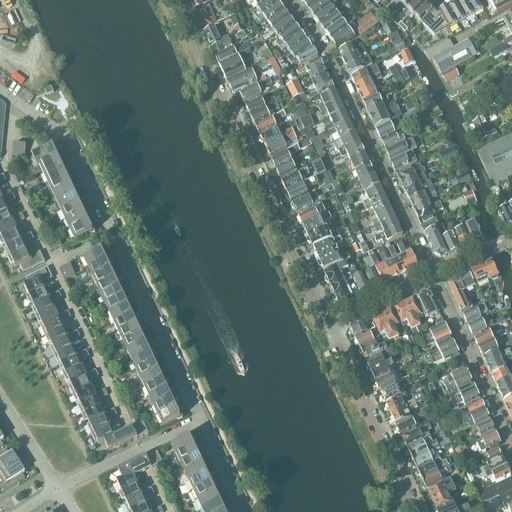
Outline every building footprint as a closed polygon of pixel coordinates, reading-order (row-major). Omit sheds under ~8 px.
[(205,0),(194,0),(189,3),(193,11),(212,2),(216,0),(206,0),(205,0)] [(241,0),(240,0),(234,3),(239,12),(245,9),(241,0)] [(255,16),(258,19),(279,4),(275,0),(266,0),(257,7),(256,8),(259,13),(255,16)] [(307,0),(303,3),(309,11),(323,0),(307,0)] [(323,0),(309,11),(315,19),(331,6),(328,2),(330,0),(323,0)] [(403,0),(400,3),(407,10),(417,0),(403,0)] [(417,0),(407,10),(414,17),(428,3),(424,0),(417,0)] [(465,0),(462,0),(456,3),(466,20),(474,16),(465,0)] [(477,0),(465,0),(474,16),(483,10),(481,6),(477,0)] [(493,14),(495,17),(511,7),(511,4),(511,2),(511,1),(511,0),(493,0),(487,4),(489,6),(490,10),(491,11),(493,14)] [(414,17),(421,24),(435,10),(428,3),(414,17)] [(456,3),(448,8),(457,25),(466,20),(456,3)] [(265,20),(267,24),(284,11),(279,4),(258,19),(254,22),(257,26),(265,20)] [(194,13),(198,22),(213,15),(208,6),(194,13)] [(315,19),(320,26),(341,10),(338,7),(334,10),(331,6),(315,19)] [(448,8),(439,13),(449,30),(457,25),(448,8)] [(320,26),(326,34),(342,21),(339,17),(343,14),(341,10),(320,26)] [(435,10),(421,24),(424,26),(435,38),(447,31),(449,30),(439,13),(440,15),(438,16),(434,12),(435,10)] [(260,34),(263,38),(289,18),(284,11),(267,24),(270,27),(266,30),(260,34)] [(355,30),(360,37),(378,25),(370,14),(357,24),(359,27),(355,30)] [(213,15),(198,22),(202,30),(217,23),(213,15)] [(498,31),(506,26),(511,36),(511,15),(503,21),(495,25),(498,31)] [(326,34),(331,41),(352,25),(357,20),(355,17),(345,25),(342,21),(326,34)] [(275,34),(278,38),(295,26),(289,18),(263,38),(265,42),(275,34)] [(395,34),(390,24),(383,28),(388,38),(395,34)] [(203,32),(207,40),(223,33),(219,25),(203,32)] [(352,25),(331,41),(336,48),(355,39),(350,32),(355,29),(352,25)] [(223,33),(207,40),(211,49),(244,32),(241,26),(235,29),(236,31),(232,33),(233,34),(225,38),(223,33)] [(277,45),(279,48),(300,33),(295,26),(278,38),(281,42),(277,45)] [(211,49),(215,56),(233,47),(231,44),(240,40),(239,40),(246,37),(244,33),(211,49)] [(286,49),(289,53),(306,40),(300,33),(279,48),(282,52),(286,49)] [(393,45),(394,45),(401,42),(397,34),(389,37),(393,45)] [(433,61),(441,76),(477,56),(469,41),(456,48),(454,49),(449,41),(448,42),(446,39),(423,52),(430,62),(433,61)] [(290,63),(292,62),(311,48),(306,40),(289,53),(292,57),(288,60),(290,63)] [(215,58),(219,65),(238,56),(256,47),(254,42),(243,47),(244,49),(236,53),(234,49),(215,58)] [(402,42),(401,42),(394,45),(397,53),(405,49),(402,42)] [(338,52),(342,60),(364,50),(362,46),(355,49),(353,45),(338,52)] [(311,48),(292,62),(290,64),(293,67),(299,63),(300,65),(318,56),(311,48)] [(342,60),(346,68),(360,61),(359,57),(366,54),(364,50),(342,60)] [(399,54),(405,65),(412,61),(406,50),(399,54)] [(238,56),(219,65),(227,82),(249,71),(248,68),(245,69),(238,56)] [(306,72),(308,76),(324,68),(320,61),(296,72),(298,76),(306,72)] [(360,61),(346,68),(350,76),(372,66),(370,62),(362,65),(360,61)] [(274,68),(278,76),(282,74),(278,66),(274,68)] [(392,69),(397,84),(404,81),(398,66),(392,69)] [(302,83),(303,86),(327,75),(324,68),(308,76),(310,79),(302,83)] [(401,73),(407,84),(414,80),(408,69),(401,73)] [(227,82),(233,94),(257,83),(251,70),(227,82)] [(351,78),(355,87),(380,75),(378,71),(375,73),(373,70),(370,71),(371,74),(368,76),(365,71),(351,78)] [(313,86),(315,90),(330,82),(327,75),(303,86),(305,89),(313,86)] [(355,87),(359,95),(373,88),(371,84),(382,79),(380,75),(355,87)] [(261,96),(261,95),(265,93),(264,89),(281,81),(279,76),(278,76),(270,80),(240,94),(244,104),(261,96)] [(407,83),(411,90),(424,83),(420,76),(407,83)] [(307,102),(297,81),(287,86),(293,100),(298,98),(301,105),(307,102)] [(330,82),(315,90),(317,94),(309,98),(310,101),(334,90),(330,82)] [(474,93),(479,102),(497,92),(491,83),(474,93)] [(359,95),(363,104),(388,92),(386,88),(375,93),(373,88),(359,95)] [(424,92),(421,93),(414,96),(416,101),(425,97),(429,94),(426,89),(423,90),(424,92)] [(318,107),(320,111),(339,102),(334,91),(320,98),(323,104),(318,107)] [(363,104),(367,112),(382,105),(380,101),(392,96),(389,91),(388,92),(363,104)] [(245,107),(250,117),(277,104),(276,104),(282,101),(280,97),(274,100),(274,99),(271,100),(270,98),(267,100),(268,102),(263,104),(261,99),(245,107)] [(327,112),(330,119),(344,112),(339,102),(320,111),(322,115),(327,112)] [(250,117),(255,127),(275,117),(273,113),(279,110),(277,104),(250,117)] [(367,112),(371,121),(397,109),(395,104),(384,109),(382,105),(367,112)] [(275,117),(255,127),(259,136),(277,128),(274,123),(286,118),(289,124),(298,120),(293,109),(284,114),(284,113),(275,117)] [(397,109),(371,121),(375,129),(390,122),(388,118),(399,113),(397,109)] [(327,127),(329,132),(349,122),(344,112),(330,119),(333,125),(327,127)] [(376,131),(380,141),(394,134),(392,129),(401,124),(408,120),(415,117),(414,115),(411,114),(406,117),(404,118),(401,119),(399,120),(376,131)] [(473,124),(477,133),(492,125),(487,116),(473,124)] [(300,120),(305,130),(311,128),(307,117),(300,120)] [(433,119),(437,128),(442,126),(438,117),(433,119)] [(349,122),(329,132),(331,136),(337,133),(340,139),(354,133),(349,122)] [(492,125),(477,133),(482,142),(487,139),(490,144),(499,139),(492,125)] [(442,126),(437,128),(432,130),(435,137),(441,134),(445,132),(442,126)] [(264,145),(265,148),(294,135),(292,130),(280,135),(277,130),(260,138),(261,139),(260,141),(261,143),(263,144),(263,145),(264,145)] [(381,142),(386,152),(409,142),(407,137),(404,132),(395,136),(381,142)] [(338,150),(340,154),(360,145),(355,134),(340,141),(343,147),(338,150)] [(270,160),(271,159),(293,149),(290,143),(297,140),(294,135),(265,148),(267,152),(267,153),(267,155),(268,158),(270,159),(270,160)] [(511,135),(486,148),(477,152),(492,186),(511,176),(511,135)] [(311,140),(316,151),(321,148),(316,138),(311,140)] [(293,149),(271,159),(272,162),(272,163),(271,165),(273,168),(275,169),(275,170),(291,162),(289,157),(300,151),(312,146),(309,141),(298,147),(293,149)] [(409,142),(386,152),(390,162),(414,151),(412,147),(409,141),(409,142)] [(347,156),(350,162),(364,155),(360,145),(340,154),(342,158),(347,156)] [(440,152),(444,161),(460,154),(456,145),(440,152)] [(414,152),(391,163),(395,173),(417,163),(414,157),(426,152),(424,148),(414,152)] [(38,169),(40,168),(40,167),(58,159),(53,149),(45,153),(45,152),(33,158),(38,169)] [(317,152),(322,163),(326,161),(321,150),(317,152)] [(352,166),(355,172),(369,165),(364,155),(350,162),(344,164),(346,168),(352,166)] [(40,167),(40,168),(44,176),(62,168),(58,159),(40,167)] [(326,161),(322,163),(326,171),(330,169),(326,161)] [(312,166),(318,178),(325,175),(325,174),(326,173),(321,162),(320,162),(315,165),(312,166)] [(279,178),(281,181),(308,168),(306,164),(295,169),(292,164),(276,171),(276,172),(275,174),(277,177),(279,177),(279,178)] [(352,181),(354,185),(374,175),(369,165),(355,172),(358,178),(352,181)] [(397,176),(401,184),(424,174),(419,165),(412,169),(397,176)] [(44,176),(48,186),(66,177),(62,168),(44,176)] [(281,183),(286,193),(306,183),(304,178),(309,175),(307,171),(281,183)] [(325,174),(325,175),(327,178),(330,184),(334,181),(329,171),(326,173),(325,174)] [(401,184),(405,193),(420,186),(418,181),(425,177),(424,174),(401,184)] [(306,183),(286,193),(288,196),(285,198),(289,204),(291,203),(308,195),(305,190),(317,184),(317,183),(327,178),(325,175),(318,178),(315,179),(306,183)] [(374,175),(354,185),(356,189),(362,186),(365,193),(379,186),(374,175)] [(452,183),(455,189),(469,182),(466,176),(452,183)] [(48,186),(53,195),(71,186),(66,177),(48,186)] [(331,184),(335,193),(341,190),(337,181),(331,184)] [(53,195),(57,204),(75,196),(71,186),(53,195)] [(405,193),(409,201),(433,190),(431,186),(422,191),(420,186),(405,193)] [(363,203),(365,207),(385,198),(380,187),(365,194),(368,200),(363,203)] [(409,201),(413,210),(428,203),(426,198),(435,194),(433,190),(409,201)] [(462,197),(465,202),(467,207),(476,203),(473,196),(475,196),(473,191),(471,192),(472,193),(462,197)] [(0,203),(14,197),(12,194),(3,199),(0,193),(0,203)] [(315,193),(292,204),(292,205),(291,207),(292,210),(295,211),(295,212),(297,215),(307,210),(313,207),(325,201),(323,196),(318,199),(315,193)] [(57,204),(61,213),(80,205),(75,196),(57,204)] [(0,215),(9,212),(5,205),(15,200),(14,197),(0,203),(0,215)] [(372,209),(375,215),(389,208),(385,198),(365,207),(367,211),(372,209)] [(498,212),(506,228),(511,225),(511,216),(504,200),(500,202),(502,208),(497,210),(498,212)] [(346,201),(340,204),(342,208),(346,216),(350,214),(350,213),(352,212),(346,201)] [(413,210),(417,218),(441,207),(439,203),(430,207),(428,203),(413,210)] [(61,213),(66,223),(84,214),(80,205),(61,213)] [(324,205),(316,208),(320,216),(327,213),(324,205)] [(313,207),(307,210),(308,211),(298,216),(299,219),(299,220),(298,221),(300,226),(302,226),(319,218),(313,207)] [(441,207),(417,218),(421,227),(436,220),(433,215),(443,210),(441,207)] [(337,210),(343,222),(347,220),(346,216),(342,208),(337,210)] [(372,223),(374,227),(394,218),(389,208),(375,215),(378,221),(372,223)] [(0,227),(23,217),(22,214),(12,219),(9,212),(0,215),(0,227)] [(66,223),(70,232),(88,223),(84,214),(66,223)] [(346,216),(347,220),(350,226),(355,224),(350,214),(346,216)] [(304,235),(306,240),(327,230),(324,223),(331,220),(329,215),(303,228),(305,232),(304,235)] [(0,239),(18,231),(15,225),(25,220),(23,217),(0,227),(0,239)] [(374,227),(379,236),(398,227),(394,218),(374,227)] [(341,237),(349,234),(353,232),(350,226),(347,220),(343,222),(346,228),(339,231),(341,237)] [(464,225),(473,244),(483,239),(476,223),(475,223),(474,221),(464,225)] [(435,230),(424,235),(435,257),(440,259),(449,255),(437,229),(439,228),(436,222),(432,224),(435,230)] [(88,223),(70,232),(75,241),(93,233),(88,223)] [(422,229),(424,235),(435,230),(432,224),(422,229)] [(459,230),(454,233),(461,249),(471,245),(463,226),(458,228),(459,230)] [(398,227),(379,236),(374,238),(376,243),(382,240),(384,245),(403,236),(399,228),(398,227)] [(442,227),(439,228),(437,229),(449,255),(460,250),(452,235),(447,237),(442,227)] [(327,230),(306,240),(308,244),(311,245),(313,250),(339,237),(337,233),(330,236),(327,230)] [(4,245),(6,249),(32,237),(31,234),(21,238),(18,231),(0,239),(0,241),(2,246),(4,245)] [(349,234),(354,245),(358,243),(353,232),(349,234)] [(4,250),(9,260),(27,251),(24,244),(34,240),(32,237),(6,249),(4,250)] [(57,237),(51,239),(56,250),(62,248),(57,237)] [(56,250),(51,239),(45,242),(51,253),(56,250)] [(315,258),(317,263),(338,253),(335,246),(342,243),(340,239),(313,251),(316,256),(315,258)] [(397,247),(401,254),(409,273),(412,271),(412,273),(415,271),(417,266),(410,250),(405,252),(402,245),(401,245),(399,241),(395,243),(397,247)] [(358,243),(354,245),(354,246),(353,247),(358,258),(364,255),(359,245),(358,243)] [(365,243),(359,245),(364,255),(369,253),(365,243)] [(386,247),(392,259),(400,277),(403,276),(405,276),(408,275),(408,273),(409,273),(401,254),(396,256),(393,249),(391,245),(386,247)] [(377,251),(379,256),(391,281),(394,280),(396,280),(399,279),(400,277),(392,259),(388,261),(384,253),(384,254),(382,249),(377,251)] [(27,251),(9,260),(11,266),(13,265),(15,269),(20,267),(23,274),(45,263),(40,253),(30,258),(27,251)] [(83,260),(88,270),(106,261),(102,251),(83,260)] [(368,254),(370,259),(370,258),(382,285),(385,284),(387,285),(390,283),(391,281),(379,256),(375,257),(372,251),(368,254)] [(338,253),(317,263),(319,268),(322,268),(324,273),(350,260),(348,256),(341,259),(338,253)] [(370,258),(370,259),(365,261),(369,270),(371,269),(372,271),(365,274),(372,290),(373,290),(375,290),(378,289),(378,287),(382,285),(370,258)] [(88,270),(92,279),(111,270),(106,261),(88,270)] [(485,266),(481,268),(488,282),(498,277),(491,263),(490,264),(489,263),(485,265),(485,266)] [(329,285),(344,278),(341,272),(348,269),(346,264),(324,274),(326,278),(325,281),(327,284),(329,285)] [(70,266),(65,268),(70,279),(76,277),(70,266)] [(370,291),(371,291),(363,274),(356,277),(355,275),(357,275),(353,266),(348,269),(361,296),(365,294),(366,294),(369,293),(370,291)] [(70,279),(65,268),(59,271),(64,282),(70,279)] [(488,282),(481,268),(477,270),(476,269),(473,271),(473,272),(471,273),(478,287),(488,282)] [(24,288),(29,298),(46,290),(43,284),(52,279),(47,269),(26,279),(29,286),(24,288)] [(92,279),(97,288),(115,280),(111,270),(92,279)] [(469,273),(458,278),(465,292),(476,287),(469,273)] [(334,296),(349,289),(346,283),(352,281),(350,276),(344,278),(329,285),(331,289),(330,292),(332,295),(334,296)] [(451,281),(449,286),(449,287),(454,297),(462,294),(465,292),(458,278),(451,281)] [(97,288),(101,297),(119,289),(115,280),(97,288)] [(349,289),(334,296),(336,300),(335,302),(337,305),(339,306),(339,307),(360,297),(359,295),(353,298),(351,294),(357,291),(355,286),(349,289)] [(101,297),(105,307),(124,298),(119,289),(101,297)] [(32,304),(34,308),(60,295),(59,292),(49,297),(46,290),(29,298),(27,299),(30,305),(32,304)] [(439,313),(431,295),(430,295),(425,294),(425,293),(415,298),(426,320),(439,313)] [(462,294),(454,297),(460,310),(462,314),(472,309),(471,305),(468,306),(462,294)] [(32,309),(36,319),(55,310),(52,303),(62,298),(60,295),(34,308),(32,309)] [(105,307),(110,316),(128,307),(124,298),(105,307)] [(407,303),(404,305),(419,336),(424,334),(420,327),(418,321),(423,318),(422,315),(415,300),(414,300),(412,300),(409,301),(408,303),(407,303)] [(491,302),(462,316),(467,325),(481,319),(479,313),(486,310),(485,308),(492,305),(491,302)] [(419,336),(404,305),(401,306),(401,307),(399,306),(396,307),(395,309),(394,310),(403,328),(408,325),(411,330),(411,331),(412,331),(415,338),(419,336)] [(110,316),(114,325),(132,316),(128,307),(110,316)] [(41,324),(43,327),(69,315),(68,312),(58,317),(55,310),(36,319),(39,325),(41,324)] [(386,313),(382,315),(394,340),(399,338),(394,328),(400,326),(393,310),(391,311),(389,310),(387,311),(386,313)] [(41,328),(46,338),(64,329),(61,323),(71,318),(69,315),(43,327),(41,328)] [(394,340),(382,315),(379,317),(377,316),(374,317),(373,319),(372,320),(382,340),(387,338),(389,342),(394,340)] [(114,325),(119,334),(137,326),(132,316),(114,325)] [(355,339),(369,333),(375,330),(373,325),(370,319),(364,322),(350,329),(350,330),(349,332),(350,335),(353,335),(353,336),(354,336),(355,339)] [(442,319),(436,321),(438,327),(444,324),(442,319)] [(468,327),(473,337),(494,327),(500,324),(498,320),(492,323),(485,326),(482,320),(468,327)] [(422,339),(424,344),(448,332),(444,324),(429,331),(431,335),(422,339)] [(119,334),(123,343),(141,335),(137,326),(119,334)] [(50,343),(52,347),(79,335),(77,332),(67,336),(64,329),(46,338),(48,344),(50,343)] [(473,339),(478,349),(496,341),(495,339),(493,340),(489,331),(473,339)] [(435,344),(437,348),(452,340),(448,332),(424,344),(426,348),(435,344)] [(358,346),(360,350),(375,343),(380,341),(377,335),(372,338),(369,333),(355,339),(355,340),(354,342),(356,346),(358,346)] [(50,348),(55,358),(73,349),(70,342),(80,338),(79,335),(52,347),(50,348)] [(123,343),(127,353),(145,344),(141,335),(123,343)] [(422,365),(424,363),(456,349),(452,340),(437,348),(439,351),(430,356),(419,361),(422,365)] [(478,349),(483,359),(498,352),(495,343),(496,342),(496,341),(478,349)] [(375,343),(360,350),(360,351),(359,353),(361,357),(363,358),(364,358),(365,361),(387,351),(385,346),(378,349),(375,343)] [(127,353),(132,362),(150,353),(145,344),(127,353)] [(60,363),(61,366),(88,354),(86,351),(77,356),(73,349),(55,358),(58,364),(60,363)] [(456,349),(424,363),(425,365),(434,364),(436,363),(437,367),(460,357),(456,349)] [(393,350),(388,352),(366,363),(367,366),(366,368),(367,370),(369,371),(370,372),(386,365),(383,360),(395,355),(393,350)] [(483,359),(487,367),(511,356),(509,352),(500,356),(498,352),(483,359)] [(132,362),(136,371),(154,363),(150,353),(132,362)] [(410,353),(397,360),(399,364),(412,358),(410,353)] [(59,367),(64,377),(83,368),(79,362),(89,357),(88,354),(61,366),(59,367)] [(511,357),(511,356),(487,367),(491,376),(506,369),(504,364),(511,360),(511,357)] [(452,363),(456,372),(465,367),(461,358),(452,363)] [(375,383),(395,374),(392,368),(399,365),(397,360),(370,372),(372,376),(371,378),(373,382),(375,383)] [(136,371),(140,380),(158,372),(154,363),(136,371)] [(69,382),(71,386),(97,374),(96,371),(86,375),(83,368),(64,377),(67,383),(69,382)] [(443,384),(445,388),(469,377),(465,369),(450,376),(452,380),(443,384)] [(491,377),(495,386),(511,377),(511,372),(508,374),(506,370),(491,377)] [(140,380),(145,390),(163,381),(158,372),(140,380)] [(68,387),(73,397),(92,388),(89,381),(98,377),(97,374),(71,386),(68,387)] [(379,390),(381,394),(409,381),(411,380),(409,375),(398,380),(395,374),(375,383),(376,384),(375,386),(376,389),(379,390)] [(453,394),(457,391),(473,384),(469,377),(445,388),(442,389),(444,393),(451,390),(453,394)] [(511,377),(495,386),(499,394),(511,387),(511,377)] [(145,390),(149,399),(167,390),(163,381),(145,390)] [(409,381),(381,394),(382,397),(382,398),(381,400),(383,403),(385,404),(386,405),(405,396),(402,389),(411,385),(409,381)] [(447,406),(452,403),(476,392),(473,384),(457,391),(459,395),(443,403),(445,407),(447,406)] [(427,387),(431,395),(436,393),(432,385),(427,387)] [(511,387),(499,394),(503,402),(511,398),(511,387)] [(78,402),(80,405),(80,406),(106,393),(105,390),(95,395),(92,388),(73,397),(76,403),(78,402)] [(149,399),(153,408),(172,400),(167,390),(149,399)] [(476,392),(452,403),(455,409),(455,410),(460,408),(459,405),(463,403),(465,407),(480,400),(476,392)] [(78,406),(82,416),(101,408),(98,401),(108,396),(106,393),(80,406),(80,405),(78,406)] [(391,416),(416,405),(425,400),(421,393),(415,396),(413,393),(411,395),(414,401),(405,405),(402,399),(386,406),(387,407),(386,409),(387,412),(389,413),(390,414),(391,416)] [(433,402),(433,403),(440,400),(441,399),(440,396),(438,397),(436,393),(431,395),(434,401),(433,402)] [(511,398),(503,402),(507,410),(511,407),(511,398)] [(153,408),(158,417),(176,409),(172,400),(153,408)] [(433,403),(437,411),(442,408),(440,404),(442,403),(440,400),(433,403)] [(460,418),(462,422),(485,411),(481,402),(466,409),(468,413),(460,418)] [(396,427),(396,426),(411,419),(408,413),(417,408),(417,407),(416,405),(391,416),(392,419),(393,420),(392,422),(393,425),(395,426),(396,427)] [(87,421),(89,425),(115,413),(114,410),(104,414),(101,408),(82,416),(85,423),(87,421)] [(437,411),(440,418),(446,416),(442,408),(437,411)] [(125,410),(130,420),(134,418),(129,409),(125,410)] [(176,409),(158,417),(162,427),(180,418),(176,409)] [(485,411),(462,422),(464,427),(473,423),(475,427),(490,420),(485,411)] [(87,426),(92,436),(110,427),(107,420),(117,416),(115,413),(89,425),(87,426)] [(411,419),(396,426),(397,430),(398,430),(397,432),(398,435),(400,435),(400,436),(416,428),(414,423),(426,417),(424,413),(411,419)] [(478,432),(481,438),(495,431),(490,422),(469,432),(471,436),(478,432)] [(143,423),(138,426),(143,436),(148,434),(143,423)] [(143,436),(138,426),(132,428),(137,439),(143,436)] [(406,448),(422,441),(420,435),(431,430),(429,426),(402,439),(403,442),(404,443),(403,445),(404,447),(406,448)] [(99,445),(105,442),(104,442),(121,434),(120,434),(119,431),(113,434),(110,427),(92,436),(95,442),(97,441),(99,445)] [(105,442),(109,452),(125,445),(134,440),(137,439),(132,428),(129,429),(120,434),(121,434),(104,442),(105,442)] [(496,434),(482,440),(476,443),(481,453),(501,444),(496,434)] [(456,452),(462,449),(464,448),(458,436),(450,440),(456,452)] [(171,446),(176,456),(194,447),(189,437),(171,446)] [(412,460),(450,442),(449,440),(438,446),(436,441),(425,446),(423,442),(407,449),(407,451),(406,453),(407,456),(410,456),(412,460)] [(416,470),(417,471),(433,463),(429,455),(448,446),(448,447),(451,445),(450,442),(412,460),(414,465),(413,466),(414,469),(416,470)] [(176,456),(180,465),(198,456),(194,447),(176,456)] [(490,453),(493,460),(504,455),(501,448),(490,453)] [(462,449),(456,452),(462,463),(468,460),(462,449)] [(0,474),(17,464),(13,456),(10,458),(6,451),(0,454),(0,474)] [(157,453),(152,455),(157,466),(162,463),(157,453)] [(157,466),(152,455),(146,458),(151,469),(157,466)] [(180,465),(185,474),(203,466),(198,456),(180,465)] [(484,472),(486,476),(506,467),(504,463),(506,462),(503,457),(502,458),(501,457),(487,463),(489,470),(484,472)] [(118,471),(123,481),(123,482),(139,474),(148,470),(151,469),(146,458),(143,459),(118,471)] [(420,477),(422,481),(449,468),(447,464),(446,462),(435,467),(433,463),(417,471),(417,472),(416,473),(417,476),(420,477)] [(17,464),(0,474),(0,487),(3,493),(24,480),(20,472),(22,471),(17,464)] [(185,474),(189,483),(207,475),(203,466),(185,474)] [(506,467),(486,476),(488,480),(493,477),(496,484),(510,477),(510,475),(511,474),(509,470),(508,470),(506,467)] [(426,490),(427,492),(447,482),(444,476),(440,478),(439,476),(450,470),(449,468),(422,481),(424,485),(423,487),(424,490),(426,490)] [(474,469),(470,471),(473,478),(478,476),(474,469)] [(156,475),(161,485),(165,483),(160,473),(156,475)] [(117,484),(121,494),(122,494),(138,486),(135,479),(141,477),(139,474),(123,482),(123,481),(117,484)] [(189,483),(193,493),(211,484),(207,475),(189,483)] [(511,478),(477,495),(481,505),(499,496),(509,492),(510,493),(511,491),(511,478)] [(433,504),(454,494),(455,493),(450,481),(447,482),(427,492),(429,497),(428,498),(430,502),(432,502),(433,504)] [(193,493),(198,502),(216,493),(211,484),(193,493)] [(124,500),(126,503),(126,504),(153,491),(151,488),(141,493),(138,486),(122,494),(121,494),(119,495),(122,501),(124,500)] [(124,504),(127,511),(133,511),(147,506),(144,499),(154,494),(153,491),(126,504),(126,503),(124,504)] [(509,492),(499,496),(504,507),(511,503),(511,491),(510,493),(509,492)] [(198,502),(202,511),(220,503),(216,493),(198,502)] [(440,511),(453,506),(451,501),(456,498),(454,494),(433,504),(434,507),(433,509),(434,511),(440,511)] [(202,511),(224,511),(220,503),(202,511)]
